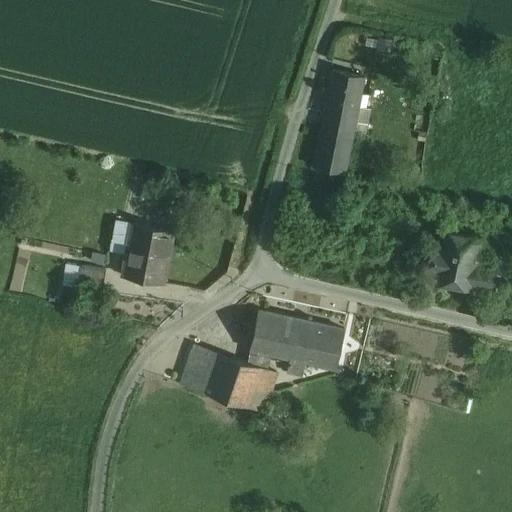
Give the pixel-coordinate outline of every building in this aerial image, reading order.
[(366,75),(333,68),(314,165),(347,172),(366,75)] [(175,229),(134,221),(123,274),(165,282),(175,229)] [(482,237),(443,230),(441,244),(437,244),(433,247),(429,266),(432,270),(435,271),(434,278),(472,285),(475,290),(484,292),(489,289),(503,291),(508,267),(478,261),(482,237)] [(31,235),(29,245),(66,254),(68,244),(31,235)] [(107,268),(83,264),(79,288),(103,292),(107,268)] [(345,327),(259,307),(250,348),(290,357),(306,361),(336,368),(345,327)] [(278,370),(194,342),(181,382),(264,410),(271,388),(278,370)] [(306,361),(290,357),(287,371),(303,374),(306,361)] [(271,388),(264,410),(272,413),(280,391),(271,388)]
